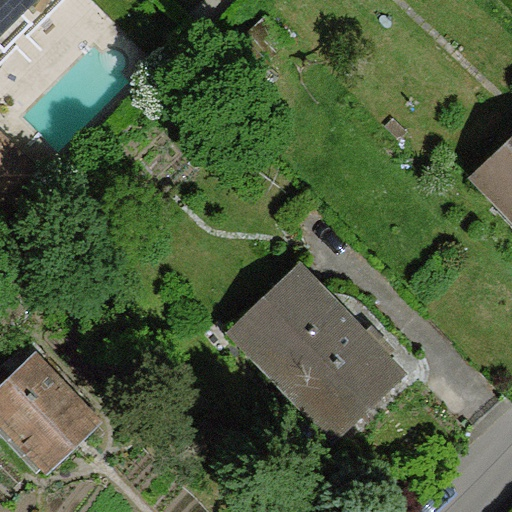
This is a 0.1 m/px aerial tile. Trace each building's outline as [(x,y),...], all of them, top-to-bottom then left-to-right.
[(0,0),(0,29),(28,0),(0,0)] [(289,42),(268,19),(250,36),(273,59),(289,42)] [(272,67),(245,40),(227,58),(254,85),(272,67)] [(511,146),(481,176),(511,208),(511,146)] [(18,196),(0,178),(0,212),(1,214),(18,196)] [(51,279),(17,243),(0,257),(0,276),(25,304),(51,279)] [(403,373),(302,267),(236,330),(337,436),(403,373)] [(40,363),(0,399),(0,411),(44,459),(90,416),(40,363)]
